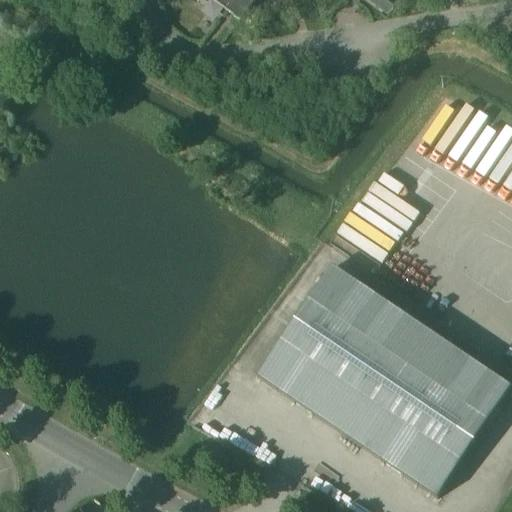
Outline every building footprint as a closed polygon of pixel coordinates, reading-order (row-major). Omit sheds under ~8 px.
[(210,0),(241,22),(256,0),(210,0)] [(461,159),(491,113),(482,107),(451,152),(461,159)] [(511,132),(490,121),(482,135),(492,140),(485,153),(472,146),(456,174),(511,204),(511,132)] [(362,190),(331,249),(376,272),(385,255),(387,256),(425,184),(384,163),(369,193),(362,190)] [(332,270),(258,380),(437,501),(511,391),(332,270)]
